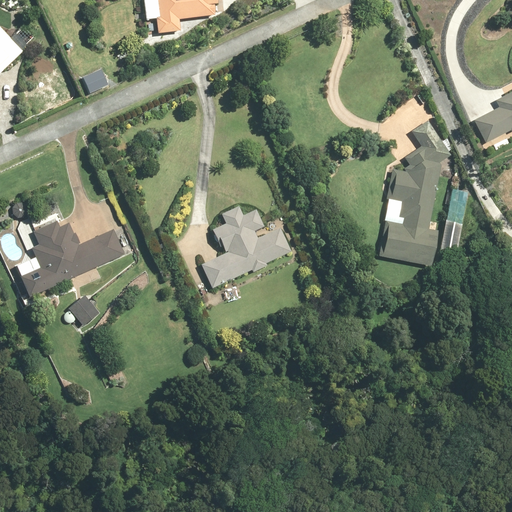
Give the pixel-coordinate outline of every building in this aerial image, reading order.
[(146,0),(148,21),(157,20),(159,34),(180,32),(179,20),(225,15),(223,0),(146,0)] [(0,74),(23,53),(0,28),(0,74)] [(511,90),(497,98),(502,107),(473,122),(484,144),(511,130),(511,90)] [(404,219),(403,225),(385,221),(379,256),(432,266),(439,231),(429,230),(439,177),(442,161),(451,155),(428,122),(412,133),(422,147),(405,159),(409,166),(403,170),(405,172),(393,170),(387,201),(401,203),(398,218),(404,219)] [(469,192),(453,189),(447,188),(444,205),(449,206),(446,220),(463,223),(469,192)] [(220,240),(226,253),(201,265),(213,289),(292,253),(280,228),(267,234),(256,210),(244,216),(240,207),(221,216),(225,224),(212,230),(217,242),(220,240)] [(118,238),(113,227),(105,208),(61,228),(58,222),(34,233),(40,244),(32,248),(41,268),(31,272),(26,262),(16,267),(30,297),(125,254),(118,238)] [(463,223),(446,220),(440,254),(456,257),(463,223)] [(86,296),(69,310),(68,310),(67,311),(66,311),(65,312),(65,313),(64,314),(64,315),(64,316),(64,317),(64,318),(64,319),(65,319),(65,320),(66,321),(67,322),(68,322),(69,322),(70,323),(71,323),(71,322),(72,322),(73,322),(74,322),(74,321),(75,321),(75,320),(76,320),(76,319),(77,318),(84,326),(100,312),(86,296)] [(108,375),(113,385),(121,387),(128,383),(121,369),(108,375)]
